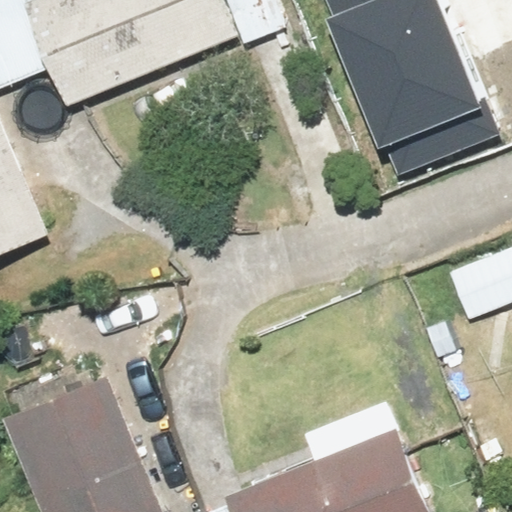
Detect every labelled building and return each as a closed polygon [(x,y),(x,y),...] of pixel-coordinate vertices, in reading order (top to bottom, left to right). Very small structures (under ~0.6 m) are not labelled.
[(43,0),(86,102),(261,31),(248,0),(43,0)] [(340,0),(406,161),(511,118),(511,116),(464,0),(340,0)] [(0,60),(0,256),(67,231),(0,60)] [(511,248),(454,269),(473,321),(511,306),(511,248)] [(188,511),(129,367),(22,410),(64,511),(188,511)] [(244,487),(253,511),(452,511),(419,422),(244,487)]
